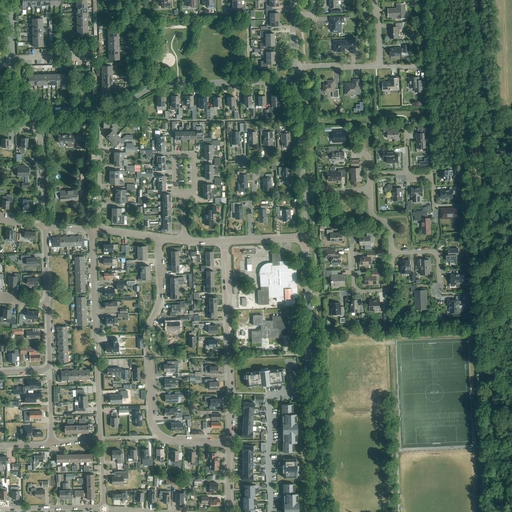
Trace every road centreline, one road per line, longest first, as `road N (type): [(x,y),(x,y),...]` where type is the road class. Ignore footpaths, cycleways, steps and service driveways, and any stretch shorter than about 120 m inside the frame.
road 1 (residential): [(229,441),(173,441),(153,427),(150,326),(161,290),(159,239)]
road 2 (unclassified): [(37,114),(113,108),(162,85),(296,81)]
road 3 (residential): [(100,437),(91,230)]
road 4 (residential): [(229,441),(224,241)]
road 5 (residential): [(311,390),(268,395),(268,511)]
road 6 (residential): [(311,390),(305,237)]
road 7 (residential): [(318,511),(311,390)]
